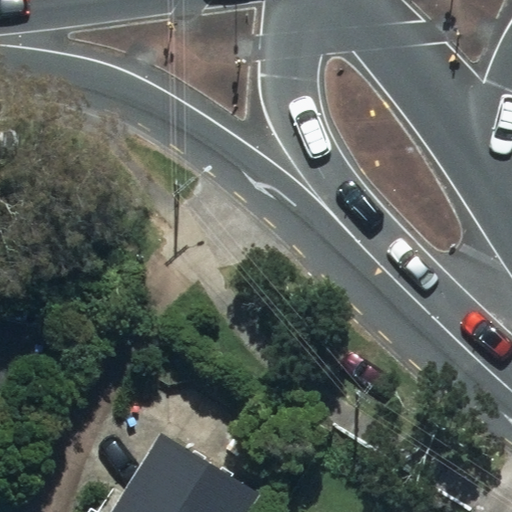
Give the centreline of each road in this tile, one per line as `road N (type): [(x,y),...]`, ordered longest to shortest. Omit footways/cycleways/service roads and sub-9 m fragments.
road 1 (primary): [(383,261),(289,185),(180,121),(117,89),(0,61)]
road 2 (primary): [(383,261),(301,123),(294,46),(300,0)]
road 3 (primary): [(340,0),(429,88),(499,200)]
road 4 (primary): [(511,373),(461,341),(383,261)]
